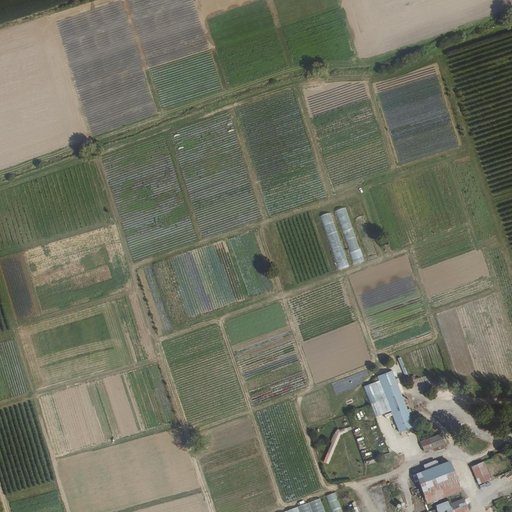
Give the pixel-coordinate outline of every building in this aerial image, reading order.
[(363,262),(346,207),(335,210),(353,265),(363,262)] [(338,270),(349,267),(331,212),(320,216),(338,270)] [(401,357),(398,358),(405,375),(408,374),(401,357)] [(400,398),(391,372),(376,378),(377,382),(370,385),(381,416),(388,413),(396,434),(411,429),(406,415),(408,414),(407,411),(405,411),(402,402),(404,401),(402,398),(400,398)] [(323,462),(329,464),(341,433),(344,434),(345,431),(337,428),(323,462)] [(418,445),(421,455),(442,448),(438,438),(418,445)] [(427,504),(460,492),(449,463),(416,475),(427,504)] [(481,464),(470,469),(478,486),(489,481),(481,464)] [(342,511),(336,492),(326,495),(331,511),(342,511)] [(397,509),(406,505),(402,494),(393,497),(397,509)] [(326,511),(322,499),(280,511),(326,511)] [(466,511),(467,511),(463,501),(450,506),(448,502),(435,507),(436,511),(433,511),(466,511)]
